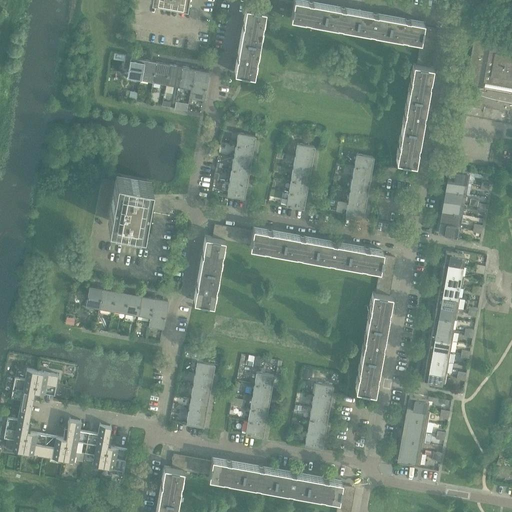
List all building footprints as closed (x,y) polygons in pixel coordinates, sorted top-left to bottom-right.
[(260,9),(261,0),(253,0),(252,8),(260,9)] [(261,0),(260,9),(266,10),(268,0),(261,0)] [(284,14),(287,1),(281,0),(280,0),(278,13),(284,14)] [(302,0),(293,0),(293,2),(291,15),(290,18),(323,24),(327,4),(302,0)] [(291,15),(293,2),(287,1),(284,14),(291,15)] [(355,30),(359,10),(327,4),(323,24),(355,30)] [(240,40),(260,43),(266,10),(260,9),(252,8),(246,7),(240,40)] [(388,36),(391,16),(359,10),(355,30),(388,36)] [(391,16),(388,36),(421,42),(421,39),(422,33),(423,26),(424,22),(391,16)] [(436,29),(423,26),(422,33),(435,35),(436,29)] [(467,83),(466,84),(475,85),(474,89),(472,88),(469,105),(469,106),(469,105),(477,106),(476,107),(477,107),(477,106),(484,108),(485,108),(485,106),(493,107),(492,108),(493,108),(493,107),(500,109),(500,110),(501,110),(501,109),(508,110),(508,112),(508,113),(508,112),(511,112),(511,34),(507,33),(507,32),(506,33),(500,32),(500,31),(499,31),(499,32),(492,31),(493,30),(492,30),(492,31),(485,29),(482,28),(480,38),(475,37),(474,38),(475,38),(467,83)] [(421,39),(434,42),(435,35),(422,33),(421,39)] [(420,46),(433,48),(434,42),(421,39),(421,42),(420,46)] [(254,76),(260,43),(240,40),(234,73),(254,76)] [(419,52),(432,54),(433,48),(420,46),(419,52)] [(418,58),(431,60),(432,54),(419,52),(418,58)] [(126,58),(124,68),(128,69),(127,76),(140,78),(143,59),(130,57),(130,59),(126,58)] [(417,64),(430,66),(431,60),(418,58),(417,64)] [(143,59),(140,78),(153,81),(156,62),(143,59)] [(156,62),(153,81),(166,83),(169,64),(156,62)] [(408,96),(427,100),(433,67),(430,66),(417,64),(414,63),(408,96)] [(169,64),(166,83),(179,85),(182,66),(169,64)] [(182,66),(179,85),(191,88),(195,69),(182,66)] [(191,88),(190,96),(204,99),(204,98),(209,71),(195,69),(191,88)] [(402,129),(422,132),(427,100),(408,96),(402,129)] [(422,132),(402,129),(396,161),(416,165),(422,132)] [(238,133),(236,145),(252,148),(254,136),(238,133)] [(297,143),(295,156),(312,159),(314,146),(297,143)] [(234,157),(250,160),(252,148),(236,145),(234,157)] [(357,154),(354,166),(371,169),(373,157),(357,154)] [(293,168),(310,171),(312,159),(295,156),(293,168)] [(248,173),(250,160),(234,157),(231,170),(248,173)] [(352,179),(369,182),(371,169),(354,166),(352,179)] [(307,183),(310,171),(293,168),(291,180),(307,183)] [(447,173),(446,179),(466,182),(468,171),(450,168),(449,173),(447,173)] [(229,182),(246,185),(248,173),(231,170),(229,182)] [(121,175),(119,182),(112,223),(138,228),(145,189),(147,180),(121,175)] [(367,194),(369,182),(352,179),(350,191),(367,194)] [(465,193),(466,182),(446,179),(445,185),(447,185),(446,190),(465,193)] [(288,192),(305,196),(307,183),(291,180),(288,192)] [(244,197),(246,185),(229,182),(227,194),(244,197)] [(443,194),(442,200),(463,204),(465,193),(446,190),(445,194),(443,194)] [(348,203),(365,206),(367,194),(350,191),(348,203)] [(303,208),(305,196),(288,192),(286,205),(303,208)] [(461,214),(463,204),(442,200),(441,206),(443,206),(442,211),(461,214)] [(362,218),(365,206),(348,203),(346,216),(362,218)] [(459,225),(461,214),(442,211),(442,216),(439,215),(438,221),(459,225)] [(457,236),(459,225),(438,221),(437,227),(439,228),(439,233),(457,236)] [(215,224),(213,237),(219,238),(221,225),(215,224)] [(225,239),(228,226),(221,225),(219,238),(225,239)] [(231,240),(234,227),(228,226),(225,239),(231,240)] [(238,241),(240,229),(234,227),(231,240),(238,241)] [(252,231),(250,243),(249,247),(282,253),(286,233),(253,227),(252,231)] [(244,242),(246,230),(240,229),(238,241),(244,242)] [(250,243),(252,231),(246,230),(244,242),(250,243)] [(314,259),(318,239),(286,233),(282,253),(314,259)] [(199,268),(219,272),(225,239),(219,238),(213,237),(205,236),(199,268)] [(347,264),(351,244),(318,239),(314,259),(347,264)] [(351,244),(347,264),(380,270),(381,267),(382,261),(383,255),(384,250),(351,244)] [(441,262),(462,265),(464,254),(446,251),(445,256),(442,256),(441,262)] [(394,264),(396,257),(383,255),(382,261),(394,264)] [(381,267),(393,270),(394,264),(382,261),(381,267)] [(460,275),(462,265),(441,262),(440,268),(442,268),(442,273),(463,277),(464,276),(460,275)] [(379,274),(392,276),(393,270),(381,267),(380,270),(379,274)] [(199,268),(193,300),(193,301),(213,305),(219,272),(199,268)] [(462,287),(463,277),(442,273),(441,277),(438,277),(437,283),(462,287)] [(378,280),(391,282),(392,276),(379,274),(378,280)] [(377,286),(390,288),(391,282),(378,280),(377,286)] [(439,289),(438,294),(460,298),(460,297),(456,297),(458,287),(461,288),(462,287),(437,283),(436,289),(439,289)] [(86,305),(99,307),(103,289),(90,286),(86,305)] [(376,292),(389,295),(390,288),(377,286),(376,292)] [(115,291),(103,289),(99,307),(112,310),(115,291)] [(125,312),(128,293),(115,291),(112,310),(125,312)] [(392,295),(389,295),(376,292),(373,292),(367,325),(387,328),(392,295)] [(141,295),(128,293),(125,312),(137,314),(141,295)] [(458,309),(460,298),(438,294),(437,299),(435,298),(434,304),(458,309)] [(150,317),(154,298),(141,295),(137,314),(150,317)] [(167,300),(154,298),(150,317),(149,325),(162,327),(167,300)] [(435,311),(434,315),(456,319),(458,309),(434,304),(432,310),(435,311)] [(456,320),(456,319),(434,315),(433,320),(431,320),(430,326),(454,330),(454,329),(450,329),(452,319),(456,320)] [(361,357),(381,360),(387,328),(367,325),(361,357)] [(430,337),(452,341),(454,330),(430,326),(429,332),(431,332),(430,337)] [(450,351),(452,341),(430,337),(429,341),(427,341),(426,347),(450,351)] [(448,362),(450,351),(426,347),(425,353),(427,353),(426,358),(448,362)] [(381,360),(361,357),(355,390),(375,393),(381,360)] [(446,373),(448,362),(426,358),(426,363),(423,362),(422,368),(446,373)] [(197,361),(195,373),(212,376),(214,364),(197,361)] [(311,377),(313,368),(305,367),(303,376),(311,377)] [(444,384),(446,373),(422,368),(421,374),(423,375),(422,380),(444,384)] [(30,411),(32,402),(32,401),(35,402),(37,392),(54,395),(58,374),(27,369),(25,379),(15,377),(11,397),(21,399),(19,409),(30,411)] [(257,371),(254,384),(271,387),(274,374),(257,371)] [(193,386),(210,389),(212,376),(195,373),(193,386)] [(316,382),(314,395),(331,398),(333,385),(316,382)] [(254,384),(252,396),(269,399),(271,387),(254,384)] [(193,386),(191,398),(208,401),(210,389),(193,386)] [(314,395),(311,407),(328,410),(331,398),(314,395)] [(250,409),(267,412),(269,399),(252,396),(250,409)] [(406,401),(405,407),(429,411),(429,410),(426,410),(428,399),(409,396),(409,401),(406,401)] [(205,413),(208,401),(191,398),(188,410),(205,413)] [(328,410),(311,407),(309,419),(326,422),(328,410)] [(427,422),(429,411),(405,407),(404,413),(406,413),(406,418),(427,422)] [(12,449),(42,455),(46,434),(29,431),(31,421),(29,421),(30,411),(19,409),(18,419),(8,417),(4,437),(14,439),(12,449)] [(250,409),(248,421),(265,424),(267,412),(250,409)] [(203,426),(205,413),(188,410),(186,423),(203,426)] [(80,420),(69,418),(67,428),(65,427),(63,437),(46,434),(42,455),(73,461),(75,451),(84,452),(88,432),(79,430),(80,420)] [(402,422),(401,428),(426,432),(427,422),(406,418),(405,422),(402,422)] [(309,419),(307,431),(324,435),(326,422),(309,419)] [(263,436),(265,424),(248,421),(246,433),(263,436)] [(127,449),(117,447),(109,446),(111,436),(109,436),(111,426),(100,424),(98,434),(88,432),(84,452),(94,454),(92,464),(123,470),(127,449)] [(403,434),(402,439),(424,443),(426,432),(401,428),(400,434),(403,434)] [(322,447),(324,435),(307,431),(305,444),(322,447)] [(399,443),(398,449),(422,454),(422,453),(418,452),(420,443),(424,444),(424,443),(402,439),(401,444),(399,443)] [(420,465),(422,454),(398,449),(396,455),(399,456),(398,461),(420,465)] [(172,467),(178,468),(181,455),(174,454),(172,467)] [(187,457),(181,455),(178,468),(184,470),(187,457)] [(191,471),(193,458),(187,457),(184,470),(191,471)] [(209,477),(242,483),(246,463),(212,457),(212,461),(210,474),(209,477)] [(199,459),(193,458),(191,471),(197,472),(199,459)] [(203,473),(205,460),(199,459),(197,472),(203,473)] [(203,473),(210,474),(212,461),(205,460),(203,473)] [(242,483),(274,489),(278,469),(246,463),(242,483)] [(164,466),(158,499),(178,502),(184,470),(178,468),(172,467),(164,466)] [(274,489),(306,495),(310,475),(278,469),(274,489)] [(310,475),(306,495),(339,501),(340,498),(341,491),(342,485),(343,481),(310,475)] [(342,485),(341,491),(353,494),(354,487),(342,485)] [(352,500),(353,494),(341,491),(340,498),(352,500)] [(340,498),(339,501),(339,504),(351,506),(352,500),(340,498)] [(176,511),(178,502),(158,499),(155,511),(176,511)]
